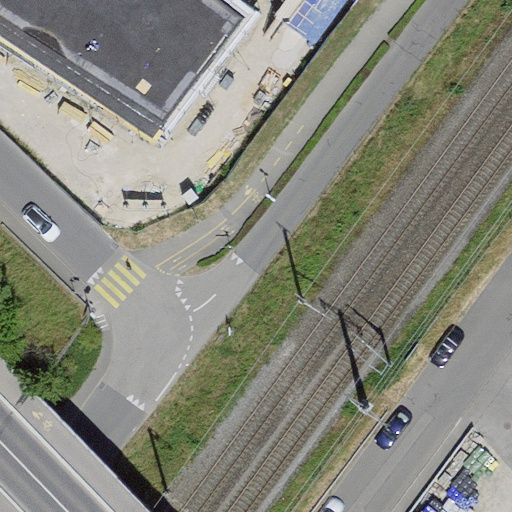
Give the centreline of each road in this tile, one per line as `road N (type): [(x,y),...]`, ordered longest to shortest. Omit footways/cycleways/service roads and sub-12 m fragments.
road 1 (residential): [(450,0),(220,303),(157,350)]
road 2 (residential): [(367,511),(511,324)]
road 3 (residential): [(157,350),(0,186)]
road 4 (residential): [(157,350),(42,511)]
